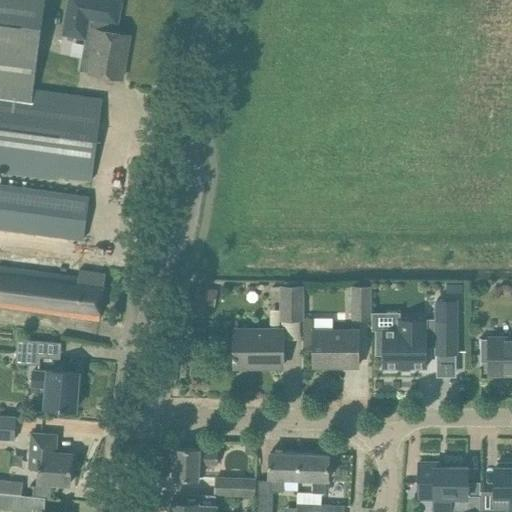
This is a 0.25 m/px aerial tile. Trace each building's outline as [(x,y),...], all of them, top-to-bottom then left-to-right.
[(102,99),(33,90),(45,0),(0,0),(0,167),(92,180),(102,99)] [(114,0),(68,0),(63,34),(85,38),(89,38),(97,40),(91,73),(102,75),(122,79),(125,58),(123,57),(127,35),(115,33),(117,23),(118,23),(118,21),(121,1),(114,0)] [(0,227),(84,239),(89,198),(0,185),(0,227)] [(0,306),(99,320),(106,273),(80,270),(78,278),(0,267),(0,306)] [(198,285),(194,301),(212,306),(216,290),(198,285)] [(280,286),(280,319),(302,319),(302,285),(280,286)] [(352,286),(352,318),(370,318),(370,286),(352,286)] [(423,287),(423,305),(437,305),(436,286),(423,287)] [(437,341),(437,354),(455,354),(455,300),(437,300),(437,319),(426,319),(426,318),(399,318),(399,330),(376,330),(376,354),(383,354),(383,367),(401,367),(401,369),(410,369),(410,367),(427,366),(427,341),(437,341)] [(332,318),(314,318),(314,345),(314,362),(342,362),(342,367),(358,366),(358,347),(358,330),(333,330),(332,318)] [(282,367),(282,330),(235,329),(235,354),(234,354),(234,359),(235,359),(235,367),(257,367),(257,364),(281,364),(280,367),(282,367)] [(480,339),(480,365),(481,365),(481,362),(487,362),(487,365),(489,365),(489,374),(490,374),(490,370),(511,369),(511,338),(489,338),(489,339),(480,339)] [(18,339),(15,363),(41,365),(41,358),(42,342),(42,341),(18,339)] [(47,408),(76,410),(78,372),(50,370),(50,373),(34,372),(33,386),(49,388),(47,408)] [(0,438),(15,440),(16,418),(0,416),(0,438)] [(30,433),(28,467),(39,468),(38,482),(50,483),(70,484),(72,454),(56,453),(57,436),(57,435),(56,435),(49,434),(30,433)] [(248,454),(256,454),(257,442),(245,442),(244,450),(248,454)] [(218,464),(218,451),(174,448),(173,478),(199,479),(200,464),(218,464)] [(257,511),(272,511),(273,491),(284,491),(284,479),(298,479),(299,453),(270,452),(269,478),(271,478),(271,481),(258,480),(257,511)] [(329,454),(299,453),(298,479),(313,480),(312,493),(326,493),(326,480),(328,480),(329,454)] [(419,462),(419,496),(435,496),(434,511),(450,511),(464,511),(463,511),(466,511),(467,497),(467,486),(467,481),(467,466),(448,466),(440,466),(440,462),(419,462)] [(511,497),(511,511),(511,466),(511,467),(511,463),(497,463),(497,467),(495,467),(494,497),(511,497)] [(216,477),(215,494),(255,496),(256,479),(256,465),(244,465),(243,478),(216,477)] [(0,494),(21,497),(23,479),(0,476),(0,494)] [(214,511),(215,494),(182,493),(182,503),(171,502),(171,511),(214,511)] [(21,511),(20,511),(21,497),(0,494),(0,507),(14,509),(13,511),(21,511)] [(322,511),(323,503),(297,502),(296,511),(322,511)]
